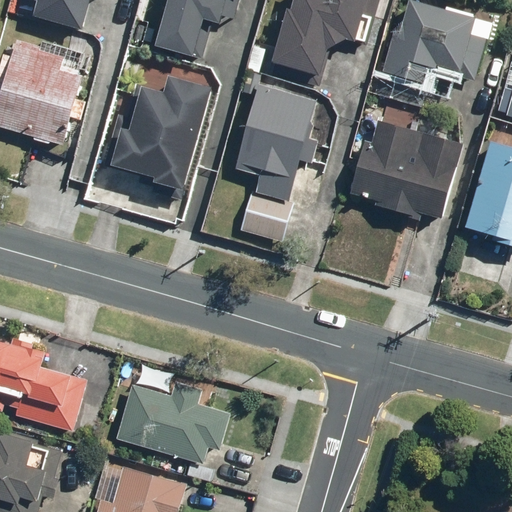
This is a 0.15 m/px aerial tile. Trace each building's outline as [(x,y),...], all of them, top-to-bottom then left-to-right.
[(30,0),(41,3),(37,17),(87,33),(97,0),(105,0),(110,1),(110,0),(30,0)] [(173,0),(159,52),(207,66),(218,29),(227,31),(229,23),(240,26),(247,0),(173,0)] [(299,0),(296,12),(292,11),(274,73),(324,88),(333,54),(352,43),(360,45),(362,40),(367,42),(374,19),(368,18),(373,0),(299,0)] [(414,2),(405,35),(397,33),(386,72),(386,71),(379,94),(425,107),(431,85),(428,84),(432,70),(477,83),(493,24),(414,2)] [(0,106),(1,106),(0,111),(0,127),(37,138),(36,141),(54,146),(55,143),(69,147),(89,78),(66,71),(69,59),(44,52),(44,49),(20,42),(15,58),(6,56),(0,78),(0,106)] [(509,113),(508,115),(511,115),(511,67),(499,110),(509,113)] [(154,193),(185,202),(186,198),(190,199),(220,94),(216,93),(217,90),(174,77),(169,94),(139,85),(129,117),(121,115),(106,167),(122,172),(121,175),(141,180),(140,183),(155,188),(154,193)] [(321,102),(262,86),(239,171),(263,177),(259,194),(294,204),(321,102)] [(369,142),(353,194),(380,202),(378,207),(424,221),(426,216),(446,222),(468,147),(380,121),(374,143),(369,142)] [(511,144),(490,138),(464,226),(493,235),(492,239),(511,244),(511,144)] [(0,409),(5,411),(7,404),(20,408),(18,415),(76,432),(90,381),(46,369),(51,351),(36,347),(37,343),(14,337),(13,343),(0,339),(0,409)] [(134,385),(119,439),(207,463),(211,448),(222,451),(233,413),(201,404),(205,389),(178,382),(175,396),(134,385)] [(0,511),(41,511),(44,502),(54,504),(68,447),(39,440),(0,430),(0,511)] [(183,511),(190,483),(123,466),(114,502),(102,498),(98,511),(183,511)]
